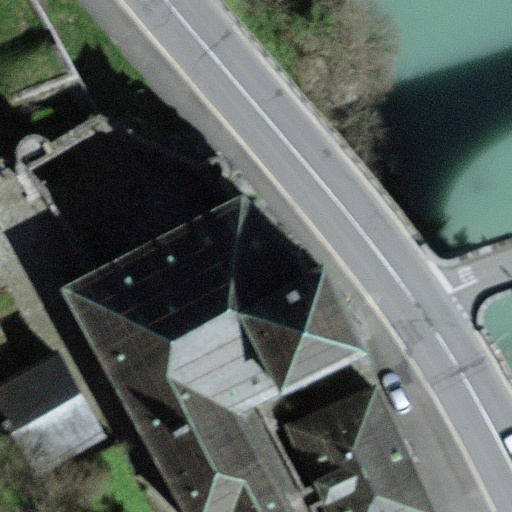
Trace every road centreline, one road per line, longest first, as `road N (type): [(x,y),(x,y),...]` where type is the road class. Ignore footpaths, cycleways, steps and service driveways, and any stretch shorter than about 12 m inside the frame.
road 1 (secondary): [(167,0),(416,306)]
road 2 (secondary): [(416,306),(511,480)]
